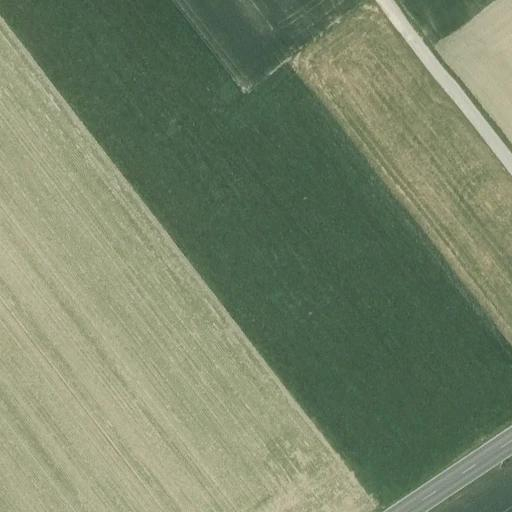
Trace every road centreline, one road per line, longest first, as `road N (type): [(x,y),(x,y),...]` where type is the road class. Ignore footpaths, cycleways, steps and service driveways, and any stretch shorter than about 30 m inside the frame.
road 1 (track): [(511,165),(387,0)]
road 2 (secondary): [(511,439),(404,511)]
